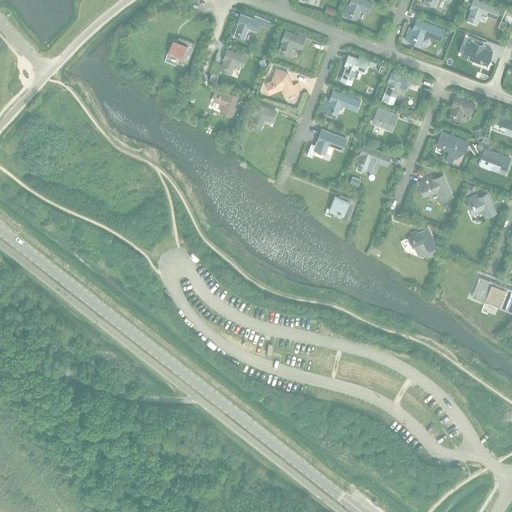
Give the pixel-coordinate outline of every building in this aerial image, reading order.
[(368,12),(371,3),(364,0),(350,0),(348,4),(350,5),(347,11),(350,13),(349,13),(352,14),(357,16),(360,9),(368,12)] [(471,8),(468,15),(471,16),(471,17),(474,18),(474,17),(478,19),(481,12),(489,15),(495,18),(499,8),(492,6),(477,0),(472,0),(470,8),(471,8)] [(256,31),(260,21),(240,14),(237,23),(238,24),(235,31),(238,32),(241,33),(245,35),(248,28),(256,31)] [(431,36),(435,27),(416,19),(412,29),(414,29),(411,36),(413,37),(413,38),(416,39),(416,38),(421,40),(423,33),(431,36)] [(300,48),(304,39),(285,31),(281,40),(282,41),(280,47),(282,48),(282,49),(285,50),(285,49),(290,51),(292,44),(300,48)] [(186,64),(194,44),(178,37),(177,40),(173,39),(167,53),(181,58),(180,61),(186,64)] [(465,41),(460,53),(473,59),(474,56),(486,61),(490,51),(482,47),(483,45),(471,40),(470,43),(465,41)] [(242,66),(246,57),(227,50),(223,59),(224,59),(222,65),(224,66),(224,68),(227,69),(228,68),(232,70),(234,63),(242,66)] [(346,66),(343,72),(346,73),(345,74),(349,75),(349,74),(353,76),(359,78),(361,71),(364,72),(367,63),(369,60),(362,58),(361,61),(348,56),(345,65),(346,66)] [(272,80),(271,81),(272,83),(271,83),(273,86),(274,86),(276,90),(282,87),(286,95),(300,89),(297,83),(292,85),(286,73),(276,69),(272,80)] [(407,89),(410,80),(391,72),(388,81),(389,82),(385,92),(395,96),(399,85),(407,89)] [(360,100),(333,90),(329,100),(327,98),(323,109),(327,111),(328,107),(330,108),(330,109),(333,110),(334,109),(338,111),(340,104),(356,110),(360,100)] [(238,109),(233,107),(237,97),(228,93),(228,94),(221,91),(220,94),(219,94),(218,97),(217,101),(224,104),(220,112),(234,118),(238,109)] [(470,114),(474,104),(455,97),(451,106),(453,107),(450,113),(452,114),(452,115),(455,116),(460,117),(462,110),(470,114)] [(272,121),(276,111),(257,104),(253,113),(254,114),(252,120),(254,121),(254,122),(257,123),(261,124),(264,118),(272,121)] [(393,125),(396,115),(378,108),(372,121),(386,126),(387,122),(393,125)] [(511,130),(511,119),(498,113),(493,126),(506,131),(507,128),(511,130)] [(310,143),(306,154),(310,155),(313,148),(324,153),(327,145),(340,149),(345,138),(320,129),(314,145),(310,143)] [(468,143),(460,140),(441,132),(436,146),(450,151),(446,160),(452,163),(454,158),(456,159),(459,149),(465,152),(468,143)] [(358,154),(355,160),(358,161),(361,162),(361,163),(364,164),(364,163),(368,165),(367,167),(376,170),(379,161),(386,164),(390,155),(363,145),(360,154),(361,154),(361,155),(358,154)] [(484,149),(479,162),(492,167),(493,167),(492,169),(497,171),(500,166),(506,168),(510,159),(503,156),(484,149)] [(441,198),(450,194),(442,175),(433,179),(434,180),(427,183),(428,186),(427,186),(429,189),(431,193),(438,190),(441,198)] [(348,221),(356,201),(340,194),(339,197),(335,195),(329,210),(343,216),(342,218),(348,221)] [(486,216),(495,212),(487,194),(478,198),(478,199),(472,202),(473,204),(472,205),(474,208),(474,207),(476,212),(483,209),(486,216)] [(435,245),(432,229),(421,231),(421,235),(405,237),(406,249),(416,247),(417,257),(429,255),(427,246),(435,245)] [(511,289),(479,277),(471,297),(484,302),(485,299),(499,304),(498,307),(511,312),(511,289)]
